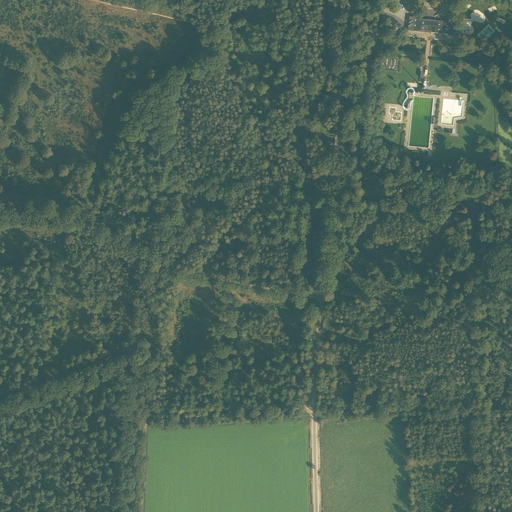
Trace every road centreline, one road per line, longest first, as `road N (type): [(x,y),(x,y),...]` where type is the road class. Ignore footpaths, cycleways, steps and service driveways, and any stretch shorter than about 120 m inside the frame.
road 1 (unclassified): [(322,296),(159,263),(80,219),(0,215)]
road 2 (unclassified): [(322,296),(350,0)]
road 3 (track): [(483,511),(481,284)]
road 4 (unclassified): [(316,511),(322,296)]
road 5 (track): [(314,404),(146,412)]
road 6 (track): [(116,511),(120,349)]
road 7 (track): [(322,296),(381,305),(481,284)]
road 8 (track): [(64,218),(51,373)]
road 9 (track): [(0,392),(120,349)]
road 10 (track): [(118,371),(0,414)]
